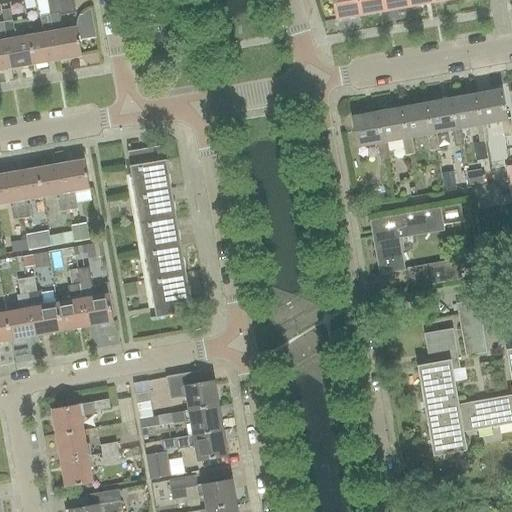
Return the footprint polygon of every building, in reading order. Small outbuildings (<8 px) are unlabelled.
[(35,0),(25,0),(27,8),(37,7),(35,0)] [(73,0),(48,0),(51,14),(59,60),(82,56),(77,27),(60,30),(59,25),(62,25),(60,13),(75,10),(73,0)] [(361,15),(358,0),(333,0),(337,20),(361,15)] [(386,11),(384,0),(358,0),(361,15),(386,11)] [(410,7),(409,0),(384,0),(386,11),(410,7)] [(11,9),(2,11),(4,22),(13,21),(11,9)] [(59,60),(51,14),(42,16),(44,28),(46,28),(47,32),(30,35),(35,64),(59,60)] [(35,64),(30,35),(14,38),(13,34),(15,33),(13,21),(4,22),(12,68),(35,64)] [(0,70),(12,68),(4,22),(0,23),(0,37),(0,41),(0,40),(0,70)] [(152,54),(179,49),(175,23),(148,28),(152,54)] [(508,118),(503,89),(477,93),(483,124),(487,123),(502,120),(505,136),(511,135),(511,120),(511,118),(508,118)] [(483,124),(477,93),(453,98),(458,129),(462,128),(477,125),(481,141),(490,139),(487,123),(483,124)] [(458,129),(453,98),(428,103),(433,133),(437,133),(453,130),(456,146),(465,144),(462,128),(458,129)] [(433,133),(428,103),(403,107),(409,138),(412,137),(428,134),(431,151),(440,149),(437,133),(433,133)] [(409,138),(403,107),(378,112),(384,143),(387,142),(403,139),(406,155),(415,154),(412,137),(409,138)] [(384,143),(378,112),(353,117),(358,147),(378,143),(381,160),(390,158),(387,142),(384,143)] [(175,304),(192,301),(167,160),(163,161),(160,146),(128,152),(157,317),(177,314),(175,304)] [(85,160),(61,164),(70,210),(78,208),(76,196),(74,196),(73,192),(90,189),(85,160)] [(70,210),(61,164),(38,168),(43,197),(60,194),(60,199),(58,199),(60,212),(70,210)] [(15,172),(23,218),(32,217),(30,204),(28,205),(27,200),(43,197),(38,168),(15,172)] [(479,169),(468,171),(470,185),(482,183),(479,169)] [(454,170),(443,172),(446,188),(457,186),(454,170)] [(23,218),(15,172),(0,174),(0,204),(13,202),(14,207),(12,207),(14,220),(23,218)] [(444,226),(444,224),(476,219),(473,202),(376,219),(383,264),(378,264),(380,275),(406,270),(400,234),(444,226)] [(85,223),(73,225),(76,241),(88,239),(85,223)] [(49,230),(26,235),(27,240),(29,250),(52,246),(50,235),(49,230)] [(64,243),(62,233),(50,235),(52,246),(64,243)] [(27,240),(11,243),(13,253),(29,250),(27,240)] [(101,243),(76,247),(77,255),(93,252),(94,257),(103,255),(101,243)] [(48,252),(35,255),(37,266),(50,263),(48,252)] [(463,279),(459,259),(423,265),(427,286),(463,279)] [(95,297),(94,294),(89,261),(77,263),(88,326),(114,321),(109,294),(95,297)] [(88,326),(77,263),(70,264),(71,270),(70,270),(72,286),(69,286),(72,301),(58,303),(62,330),(88,326)] [(35,277),(27,278),(30,294),(38,293),(35,277)] [(37,335),(32,306),(31,306),(29,294),(30,294),(27,278),(18,280),(21,295),(18,296),(20,310),(6,312),(11,340),(37,335)] [(457,303),(466,356),(487,352),(478,300),(457,303)] [(62,330),(58,303),(44,306),(43,304),(32,306),(37,335),(62,330)] [(509,307),(500,309),(502,318),(511,316),(509,307)] [(0,341),(11,340),(6,312),(0,313),(0,341)] [(511,348),(507,350),(511,377),(511,395),(460,404),(453,370),(461,368),(453,329),(425,334),(430,363),(418,365),(434,456),(447,453),(448,455),(455,453),(454,452),(468,450),(465,432),(511,423),(511,348)] [(219,406),(215,380),(203,383),(201,371),(167,377),(171,400),(187,397),(189,411),(219,406)] [(152,400),(151,392),(136,394),(138,403),(152,400)] [(82,416),(84,416),(96,414),(95,410),(111,408),(110,399),(82,404),(53,409),(57,435),(84,430),(82,416)] [(224,430),(219,406),(189,411),(184,411),(186,423),(191,422),(194,435),(194,436),(224,430)] [(173,423),(171,414),(158,416),(160,425),(173,423)] [(135,422),(127,423),(129,435),(137,434),(135,422)] [(87,444),(84,430),(57,435),(62,461),(91,456),(89,444),(87,444)] [(228,456),(224,430),(194,436),(194,435),(163,441),(164,450),(178,448),(179,449),(191,447),(196,446),(198,461),(228,456)] [(119,451),(117,442),(101,445),(103,453),(119,451)] [(164,475),(161,450),(147,453),(151,477),(164,475)] [(120,459),(119,451),(103,453),(104,461),(120,459)] [(93,467),(91,456),(62,461),(66,487),(94,482),(91,467),(93,467)] [(187,497),(186,488),(197,486),(196,478),(170,482),(173,499),(187,497)] [(204,495),(207,509),(207,510),(237,504),(232,479),(197,485),(199,496),(204,495)] [(70,509),(70,511),(119,511),(123,511),(119,489),(88,495),(90,506),(70,509)]
